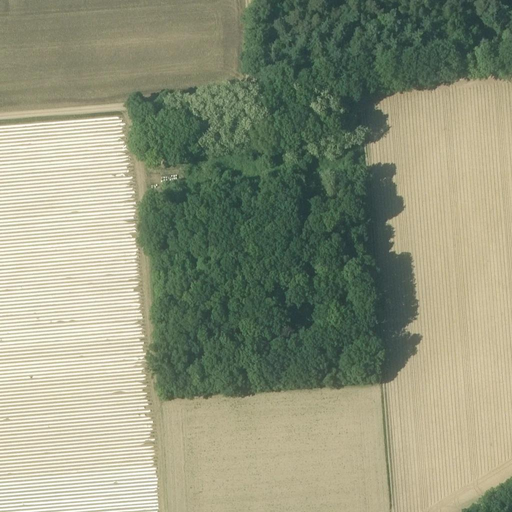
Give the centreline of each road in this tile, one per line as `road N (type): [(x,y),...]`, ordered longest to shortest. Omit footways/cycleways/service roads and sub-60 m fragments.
road 1 (track): [(398,511),(362,85)]
road 2 (track): [(252,97),(0,120)]
road 3 (track): [(511,69),(362,85)]
